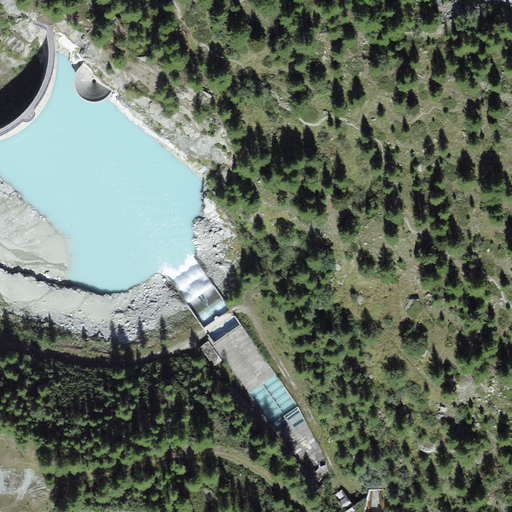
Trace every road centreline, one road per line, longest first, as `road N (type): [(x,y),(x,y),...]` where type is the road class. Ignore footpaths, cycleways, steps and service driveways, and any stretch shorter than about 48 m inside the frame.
road 1 (track): [(0,345),(102,364),(150,361),(245,311),(338,473)]
road 2 (track): [(0,466),(70,474),(210,453),(258,473),(306,511)]
